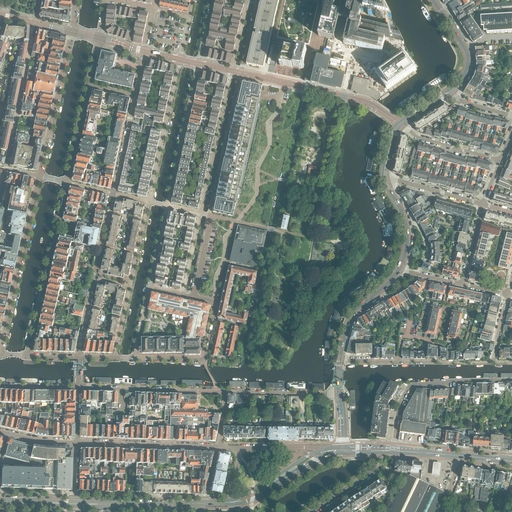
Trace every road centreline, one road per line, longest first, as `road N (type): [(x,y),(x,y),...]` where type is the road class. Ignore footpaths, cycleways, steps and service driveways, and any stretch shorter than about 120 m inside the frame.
road 1 (residential): [(135,93),(78,359)]
road 2 (residential): [(38,176),(0,354)]
road 3 (residential): [(29,356),(68,183)]
road 4 (residential): [(393,451),(398,405),(412,384),(511,380)]
road 5 (residential): [(116,358),(150,202)]
road 6 (residential): [(71,31),(38,176)]
road 7 (residential): [(4,168),(33,23)]
road 8 (residential): [(78,387),(225,391)]
road 9 (residential): [(150,202),(181,59)]
road 10 (residential): [(167,206),(198,63)]
road 11 (residential): [(219,445),(77,442)]
road 12 (residential): [(134,358),(205,359),(217,300)]
road 13 (tertiary): [(401,124),(371,104),(285,82)]
